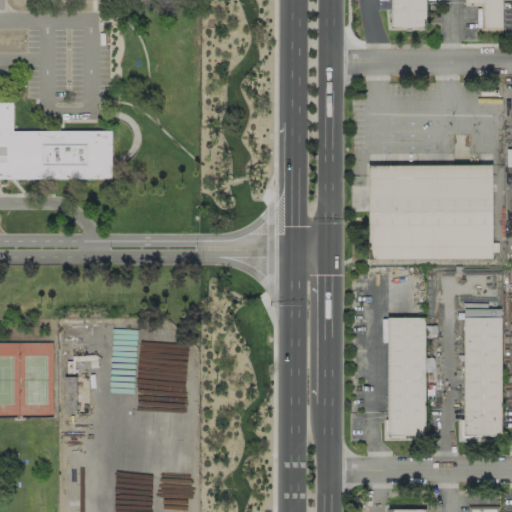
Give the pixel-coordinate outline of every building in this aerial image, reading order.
[(390,0),(424,0),(425,26),(391,26),(390,0)] [(464,0),(501,0),(502,28),(482,28),(481,3),(464,3),(464,0)] [(0,180),(111,180),(111,130),(12,130),(12,103),(0,103),(0,180)] [(368,262),(368,165),(491,165),(491,260),(368,262)] [(386,317),(424,317),(424,434),(386,434),(386,317)] [(462,318),(499,318),(499,436),(462,436),(462,318)]
